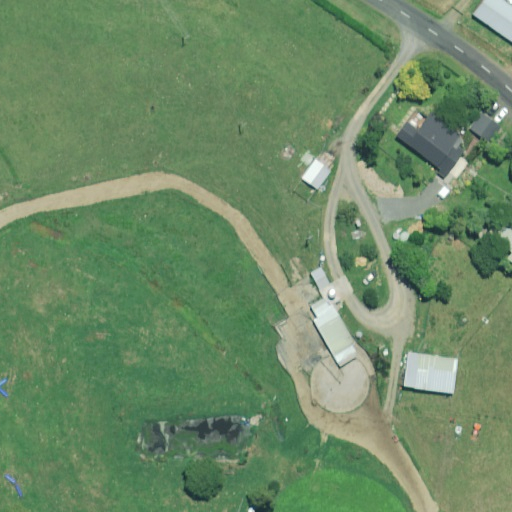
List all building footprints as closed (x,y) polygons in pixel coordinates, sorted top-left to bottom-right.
[(511,8),(499,0),(482,0),(472,15),(511,42),(511,8)] [(501,126),(480,112),(469,129),(489,143),(501,126)] [(462,139),(429,114),(417,131),(406,122),(395,136),(446,175),(463,152),(456,147),(462,139)] [(315,192),(329,172),(313,161),(299,181),(315,192)] [(511,195),(483,234),(510,252),(505,258),(511,262),(511,195)] [(362,232),(348,236),(351,246),(365,241),(362,232)] [(319,266),(309,273),(315,283),(326,276),(319,266)] [(357,356),(351,346),(333,357),(339,367),(357,356)] [(417,354),(406,353),(401,387),(452,394),(455,369),(416,364),(417,354)]
